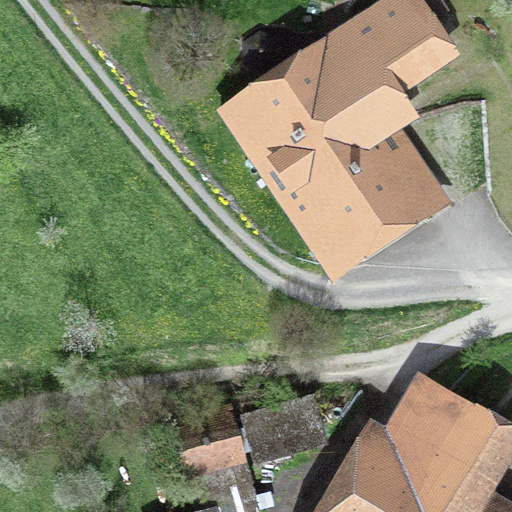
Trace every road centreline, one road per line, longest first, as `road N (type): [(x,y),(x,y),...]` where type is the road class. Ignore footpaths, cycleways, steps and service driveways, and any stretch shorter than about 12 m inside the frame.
road 1 (track): [(511,294),(336,291),(302,284),(268,264),(209,210),(34,0)]
road 2 (track): [(511,320),(432,351),(336,371),(101,387),(0,414)]
